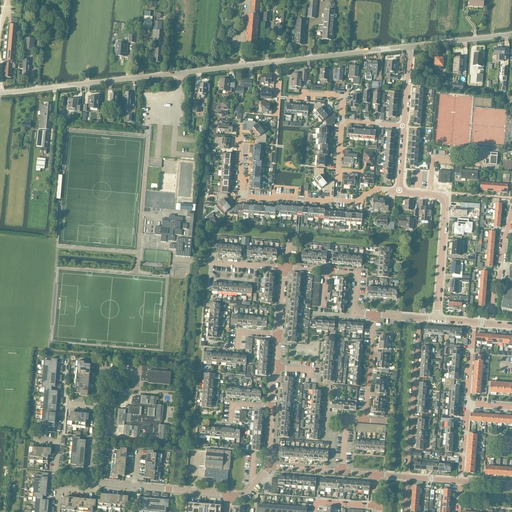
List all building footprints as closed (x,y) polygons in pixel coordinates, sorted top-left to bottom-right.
[(248,15),(247,33),(245,32),(244,36),(247,36),(246,44),(256,45),(259,16),(255,15),(255,13),(260,13),(261,0),(251,0),(251,5),(251,12),(253,12),(252,16),(248,15)] [(300,1),(300,8),(294,8),(294,16),(299,16),(305,17),(306,2),(302,1),(302,0),(298,0),(299,1),(300,1)] [(315,18),(316,1),(316,0),(308,0),(309,1),(308,18),(315,18)] [(334,12),(331,11),(331,9),(332,9),(336,5),(333,0),(327,0),(325,4),(327,9),(328,9),(328,11),(324,11),(323,26),(322,26),(322,27),(319,26),(319,31),(323,32),(322,40),(332,40),(334,12)] [(145,11),(143,27),(144,27),(143,32),(150,33),(150,28),(151,28),(151,20),(152,17),(150,17),(150,12),(145,11)] [(286,16),(281,15),(280,26),(274,26),(273,33),(275,33),(275,36),(282,36),(283,30),(285,30),(286,16)] [(291,30),(290,34),(297,34),(296,45),(303,45),(304,35),(305,21),(295,20),(294,30),(291,30)] [(152,42),(151,46),(158,47),(158,42),(155,42),(155,40),(162,40),(163,26),(162,26),(162,22),(160,22),(154,21),(153,30),(152,36),(152,42)] [(14,23),(8,22),(5,61),(6,61),(6,63),(5,63),(3,77),(10,78),(11,69),(15,69),(15,64),(11,64),(12,62),(12,61),(15,24),(14,24),(14,23)] [(24,38),(23,49),(34,50),(35,38),(24,38)] [(80,56),(90,56),(91,40),(79,39),(77,51),(80,52),(80,56)] [(117,51),(117,56),(125,57),(125,53),(127,53),(127,44),(126,44),(127,42),(120,41),(119,44),(118,44),(116,44),(116,49),(118,49),(118,52),(117,51)] [(156,49),(155,58),(151,57),(151,60),(155,61),(155,62),(160,63),(161,49),(156,49)] [(474,53),(473,66),(482,67),(484,67),(484,59),(482,59),(483,54),(474,53)] [(454,62),(453,72),(462,73),(463,58),(457,58),(454,57),(454,62)] [(435,58),(435,66),(437,66),(437,70),(441,70),(441,67),(443,67),(444,59),(435,58)] [(22,69),(22,77),(27,77),(29,64),(29,60),(23,60),(23,64),(19,64),(18,69),(22,69)] [(387,68),(386,74),(388,74),(392,75),(394,75),(395,62),(389,62),(388,68),(387,68)] [(349,66),(348,77),(353,78),(353,84),(359,85),(360,73),(358,73),(359,67),(349,66)] [(334,69),(333,81),(342,82),(343,74),(346,75),(346,68),(339,67),(339,69),(334,69)] [(319,75),(319,80),(325,80),(325,82),(329,83),(330,74),(329,74),(329,70),(320,69),(320,75),(319,75)] [(292,74),(291,86),(302,87),(302,80),(306,80),(307,71),(303,71),(302,75),(292,74)] [(261,75),(261,83),(265,83),(265,84),(274,85),(274,82),(271,81),(272,75),(267,75),(267,76),(261,75)] [(434,76),(433,82),(437,82),(437,85),(441,85),(441,82),(441,76),(434,76)] [(220,80),(219,90),(228,91),(228,93),(231,93),(232,89),(229,89),(230,81),(220,80)] [(237,86),(236,94),(243,95),(244,87),(251,88),(251,81),(241,80),(240,86),(237,86)] [(455,81),(454,89),(463,89),(463,82),(455,81)] [(200,94),(199,96),(205,96),(206,94),(206,92),(208,92),(209,92),(210,86),(209,85),(207,85),(201,84),(200,94)] [(262,89),(261,98),(271,99),(272,94),(273,94),(274,90),(262,89)] [(374,92),(373,104),(376,105),(375,113),(379,113),(381,93),(374,92)] [(351,101),(350,108),(357,108),(357,105),(359,105),(359,96),(358,96),(359,94),(353,93),(353,96),(353,102),(351,101)] [(85,105),(84,111),(89,112),(90,108),(98,109),(99,97),(88,97),(88,105),(85,105)] [(68,108),(68,111),(74,111),(74,112),(80,112),(81,106),(77,105),(78,100),(74,99),(74,101),(69,100),(68,108)] [(285,102),(284,116),(291,116),(292,114),(292,105),(289,105),(290,101),(287,101),(287,102),(285,102)] [(312,103),(311,109),(314,109),(317,112),(325,105),(324,105),(324,104),(324,101),(315,101),(315,102),(315,103),(312,103)] [(193,108),(192,112),(193,113),(200,113),(201,103),(198,102),(194,102),(193,107),(193,108)] [(262,108),(262,114),(272,115),(272,109),(269,109),(270,104),(267,104),(267,102),(261,102),(261,108),(262,108)] [(303,106),(302,115),(308,115),(308,109),(311,109),(312,103),(306,102),(306,106),(303,106)] [(218,104),(217,114),(228,115),(228,110),(229,110),(230,103),(223,103),(223,104),(218,104)] [(317,112),(315,114),(318,118),(325,112),(323,110),(326,107),(325,105),(317,112)] [(40,116),(39,129),(49,130),(50,117),(51,109),(45,109),(45,111),(40,111),(40,116)] [(325,112),(318,118),(322,122),(324,120),(332,114),(330,112),(327,114),(325,112)] [(332,114),(324,120),(326,123),(326,126),(332,127),(333,124),(335,124),(335,115),(333,115),(332,114)] [(219,124),(218,129),(225,130),(225,132),(232,133),(232,128),(229,127),(229,122),(218,121),(217,124),(219,124)] [(243,121),(242,131),(246,131),(246,130),(248,130),(249,132),(257,125),(254,122),(243,121)] [(257,125),(249,132),(251,133),(254,131),(256,133),(262,127),(259,123),(257,125)] [(319,129),(319,134),(328,135),(328,132),(332,132),(332,127),(326,126),(326,129),(321,129),(319,129)] [(256,133),(258,135),(255,138),(256,140),(264,133),(266,131),(262,127),(256,133)] [(38,130),(36,147),(47,148),(49,131),(38,130)] [(264,133),(256,140),(257,141),(257,144),(266,144),(266,136),(264,133)] [(220,143),(219,149),(229,149),(229,144),(231,144),(231,140),(216,138),(216,143),(220,143)] [(345,149),(344,154),(345,155),(345,158),(345,163),(353,164),(356,164),(356,159),(357,159),(357,155),(354,155),(354,153),(351,153),(351,150),(345,149)] [(364,152),(363,163),(367,163),(366,166),(374,167),(375,157),(372,156),(372,153),(364,152)] [(36,168),(36,171),(40,171),(40,170),(40,169),(44,169),(46,159),(37,158),(36,168)] [(455,167),(455,173),(455,176),(461,176),(460,179),(476,180),(477,171),(461,170),(462,167),(455,167)] [(314,177),(316,179),(316,180),(324,173),(323,172),(323,169),(314,168),(314,177)] [(450,171),(439,170),(438,183),(449,184),(450,178),(449,178),(450,171)] [(361,175),(360,183),(373,184),(374,173),(366,172),(366,176),(361,175)] [(314,181),(318,185),(324,180),(323,178),(326,175),(324,173),(316,180),(316,179),(314,181)] [(344,176),(344,185),(354,186),(355,180),(358,180),(358,174),(349,173),(349,177),(344,176)] [(324,180),(318,185),(321,190),(323,188),(331,181),(329,179),(326,181),(324,180)] [(323,188),(321,190),(323,192),(326,191),(330,191),(330,194),(329,197),(333,197),(334,192),(334,187),(335,183),(332,182),(331,182),(331,181),(323,188)] [(218,193),(218,200),(220,203),(228,197),(227,196),(227,193),(220,192),(218,192),(218,193)] [(218,205),(216,207),(219,211),(228,203),(226,201),(229,199),(228,197),(220,203),(218,205)] [(373,208),(373,211),(379,212),(379,211),(388,211),(389,203),(385,203),(385,199),(374,198),(373,208)] [(405,200),(404,210),(413,211),(413,201),(405,200)] [(420,201),(419,215),(422,215),(421,221),(430,222),(431,208),(425,208),(426,202),(420,201)] [(228,203),(219,211),(223,215),(225,214),(227,212),(235,205),(233,203),(230,206),(228,203)] [(456,207),(456,215),(466,216),(468,216),(469,208),(480,209),(480,204),(469,204),(460,203),(460,207),(456,207)] [(235,205),(227,212),(229,215),(238,215),(238,206),(238,207),(236,206),(235,205)] [(175,215),(170,215),(169,221),(162,220),(162,227),(155,226),(155,235),(161,235),(161,242),(166,242),(166,241),(174,241),(174,235),(181,236),(182,229),(187,230),(187,224),(182,224),(183,217),(175,217),(175,215)] [(387,222),(388,217),(377,217),(376,225),(387,226),(386,229),(391,230),(394,230),(395,222),(391,222),(387,222)] [(399,218),(398,227),(404,227),(404,228),(413,229),(414,219),(399,218)] [(468,220),(457,219),(457,223),(454,223),(453,232),(454,232),(454,234),(456,234),(456,235),(463,235),(464,231),(471,231),(472,223),(468,223),(468,220)] [(192,240),(177,238),(176,244),(170,244),(169,249),(176,250),(175,256),(184,257),(190,257),(192,240)] [(452,255),(460,256),(461,244),(453,243),(452,255)] [(506,282),(501,309),(511,310),(511,255),(511,263),(511,262),(511,265),(510,266),(508,282),(506,282)] [(451,263),(450,272),(459,273),(460,264),(462,264),(463,261),(453,260),(453,263),(451,263)] [(337,277),(337,286),(339,286),(346,287),(347,280),(345,280),(346,278),(338,277),(337,277)] [(458,281),(450,280),(449,285),(450,285),(450,292),(458,293),(459,289),(458,289),(458,281)] [(468,301),(468,297),(450,296),(450,299),(449,299),(448,307),(461,308),(462,300),(468,301)] [(208,332),(208,337),(209,337),(208,339),(209,340),(210,341),(211,341),(212,340),(213,339),(213,338),(218,338),(218,336),(223,336),(224,334),(208,332)] [(380,336),(380,343),(388,343),(389,340),(391,340),(392,334),(384,333),(383,337),(380,336)] [(382,350),(382,353),(390,354),(391,347),(388,347),(388,343),(380,343),(379,349),(382,350)] [(211,364),(212,362),(213,352),(212,352),(211,352),(210,352),(207,352),(204,352),(204,362),(207,362),(206,364),(211,364)] [(378,356),(378,362),(386,363),(387,359),(390,359),(390,354),(382,353),(382,356),(378,356)] [(78,361),(78,366),(84,367),(84,369),(90,370),(91,365),(88,365),(89,360),(85,359),(85,362),(78,361)] [(386,366),(386,363),(378,362),(377,369),(380,369),(380,372),(388,373),(389,366),(386,366)] [(78,366),(77,371),(84,371),(83,374),(90,374),(90,370),(84,369),(84,367),(78,366)] [(167,368),(142,366),(141,381),(148,382),(148,383),(170,385),(171,373),(167,372),(167,368)] [(420,374),(420,377),(424,377),(423,381),(432,381),(433,378),(427,377),(428,372),(420,371),(420,374)] [(445,379),(445,382),(454,383),(454,380),(458,380),(457,379),(457,377),(458,377),(458,374),(451,373),(449,373),(448,379),(445,379)] [(376,380),(375,387),(384,388),(384,387),(388,388),(389,381),(388,381),(388,378),(380,377),(379,380),(376,380)] [(419,389),(429,390),(427,390),(427,384),(432,384),(432,381),(423,381),(423,383),(419,383),(420,383),(419,386),(419,389)] [(445,382),(445,385),(452,386),(451,392),(459,392),(458,392),(459,389),(459,386),(454,386),(454,383),(445,382)] [(490,392),(490,393),(490,391),(493,391),(493,393),(497,393),(497,392),(500,392),(500,393),(503,393),(504,392),(506,392),(506,394),(510,394),(510,393),(511,392),(511,385),(490,384),(490,392)] [(375,387),(375,393),(378,393),(378,397),(386,397),(387,391),(384,391),(384,388),(375,387)] [(88,397),(88,392),(82,392),(82,389),(76,389),(75,393),(81,394),(81,396),(88,397)] [(118,409),(116,425),(124,426),(124,434),(126,434),(125,436),(129,436),(129,434),(133,435),(133,436),(137,437),(137,435),(139,435),(140,429),(142,429),(142,430),(144,430),(146,433),(145,443),(160,445),(160,441),(162,440),(166,440),(167,426),(160,425),(160,421),(162,421),(164,406),(156,405),(156,397),(141,396),(141,398),(139,398),(139,397),(133,397),(132,405),(136,405),(137,405),(137,407),(132,407),(126,406),(126,410),(124,410),(118,409)] [(374,399),(374,406),(382,407),(383,403),(386,403),(386,397),(378,397),(377,400),(374,399)] [(374,406),(373,412),(376,413),(376,416),(384,417),(385,410),(382,410),(382,407),(374,406)] [(422,414),(422,417),(431,417),(431,414),(425,414),(425,408),(418,408),(418,410),(417,410),(417,413),(422,414)] [(447,415),(442,415),(442,418),(451,419),(451,416),(457,416),(457,413),(457,410),(450,410),(448,410),(448,409),(447,415)] [(68,418),(67,427),(72,427),(73,419),(75,419),(76,413),(71,413),(71,419),(68,418)] [(82,420),(81,426),(86,427),(86,421),(89,421),(89,414),(84,414),(84,418),(84,420),(82,420)] [(418,425),(418,426),(425,426),(429,426),(429,420),(431,420),(431,417),(422,417),(421,420),(418,419),(418,420),(418,423),(417,425),(418,425)] [(442,418),(442,421),(447,422),(447,428),(454,428),(454,425),(454,422),(451,422),(451,419),(442,418)] [(30,447),(29,454),(30,454),(30,460),(34,461),(35,454),(37,454),(38,448),(33,447),(30,447)] [(114,450),(114,454),(120,455),(121,453),(127,454),(127,449),(121,448),(115,447),(114,450)] [(35,454),(34,461),(39,461),(39,455),(42,455),(42,448),(38,448),(37,454),(35,454)] [(39,455),(39,461),(43,461),(44,455),(46,455),(47,449),(42,448),(42,455),(39,455)] [(44,455),(43,461),(48,462),(49,456),(51,456),(52,449),(47,449),(46,455),(44,455)] [(227,484),(228,470),(229,470),(231,451),(207,449),(204,477),(215,478),(215,483),(227,484)] [(147,450),(147,455),(153,456),(153,458),(160,459),(160,454),(159,454),(159,451),(147,450)] [(412,460),(412,466),(414,466),(414,470),(415,470),(415,469),(418,469),(418,470),(420,470),(421,462),(421,461),(412,460)] [(445,464),(444,472),(444,471),(447,471),(447,472),(450,472),(451,468),(454,469),(454,463),(445,462),(445,464)] [(284,485),(278,484),(272,484),(271,487),(278,488),(278,487),(283,487),(283,489),(285,489),(285,485),(289,485),(290,485),(291,477),(285,476),(284,485)] [(290,485),(289,485),(289,489),(291,489),(292,485),(295,486),(297,486),(297,477),(291,477),(290,485)] [(297,486),(295,486),(295,490),(297,490),(298,486),(302,486),(303,486),(303,478),(297,477),(297,486)] [(303,486),(302,486),(301,490),(303,490),(304,486),(308,487),(309,487),(310,478),(303,478),(303,486)] [(308,487),(308,491),(310,491),(310,487),(315,487),(316,479),(310,478),(309,487),(308,487)] [(319,488),(318,492),(320,492),(324,492),(325,488),(326,488),(327,480),(320,479),(320,488),(319,488)] [(325,488),(324,492),(327,492),(331,493),(331,489),(332,489),(333,480),(327,480),(326,488),(325,488)] [(331,489),(331,493),(333,493),(333,489),(337,489),(338,489),(339,481),(333,480),(332,489),(331,489)] [(337,489),(337,493),(339,493),(339,489),(343,490),(344,490),(345,481),(339,481),(338,489),(337,489)] [(343,490),(343,494),(345,494),(346,490),(349,490),(351,490),(351,482),(345,481),(344,490),(343,490)] [(349,490),(349,494),(351,494),(352,490),(356,490),(356,491),(357,491),(358,482),(351,482),(351,490),(349,490)] [(356,491),(355,494),(358,495),(358,491),(362,491),(363,491),(364,483),(358,482),(357,491),(356,491)] [(362,491),(361,495),(364,495),(364,491),(369,492),(370,483),(364,483),(363,491),(362,491)] [(98,500),(98,507),(102,507),(103,501),(105,501),(106,494),(101,494),(101,500),(98,500)] [(103,501),(102,507),(107,508),(107,501),(110,501),(110,494),(106,494),(105,501),(103,501)] [(107,501),(107,508),(111,508),(112,501),(114,502),(115,495),(110,494),(110,501),(107,501)] [(112,501),(111,508),(116,508),(117,502),(119,502),(120,495),(115,495),(114,502),(112,501)] [(121,502),(120,508),(125,509),(126,503),(128,503),(128,496),(124,495),(123,502),(121,502)] [(84,506),(83,511),(88,511),(89,506),(91,506),(92,499),(87,499),(87,506),(84,506)] [(89,506),(88,511),(93,511),(94,506),(96,507),(96,500),(92,499),(91,506),(89,506)] [(157,505),(157,511),(156,511),(161,511),(162,506),(164,506),(164,500),(160,499),(159,505),(157,505)] [(257,511),(263,511),(264,505),(266,505),(266,501),(264,501),(263,505),(259,504),(257,511)] [(264,505),(263,511),(269,511),(270,505),(272,505),(272,501),(270,501),(269,505),(266,505),(264,505)] [(270,505),(269,511),(276,511),(277,506),(278,506),(278,502),(276,502),(275,506),(272,505),(270,505)] [(283,506),(282,511),(288,511),(289,507),(290,507),(290,503),(288,502),(287,507),(284,506),(283,506)] [(289,507),(288,511),(294,511),(295,507),(296,507),(296,503),(294,503),(293,507),(290,507),(289,507)]
